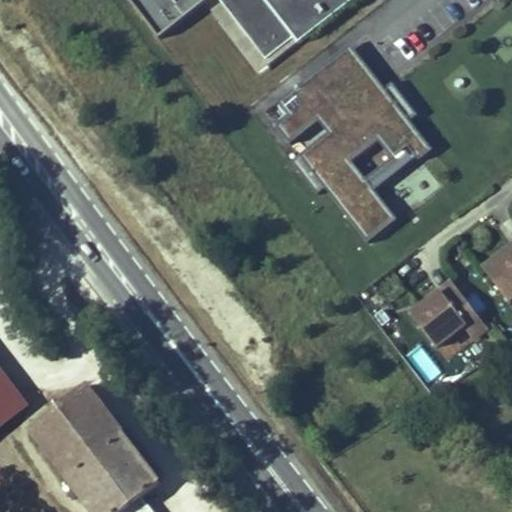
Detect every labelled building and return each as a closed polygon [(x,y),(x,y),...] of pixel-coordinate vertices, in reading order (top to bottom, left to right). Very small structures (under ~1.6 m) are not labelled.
[(129,0),(159,38),(208,0),(220,0),(222,3),(267,60),(294,39),(299,44),(355,0),(129,0)] [(267,60),(222,3),(212,11),(260,73),(270,65),(267,60)] [(385,90),(351,46),(336,58),(370,102),(385,90)] [(434,151),(411,122),(419,116),(393,84),(385,90),(370,102),(336,58),(266,113),(291,145),(320,122),(329,134),(293,163),(318,195),(326,189),(348,218),(362,207),(351,194),(409,148),(418,159),(420,162),(434,151)] [(369,244),(398,221),(375,192),(418,159),(409,148),(351,194),(362,207),(348,218),(369,244)] [(511,253),(497,265),(495,262),(484,270),(509,302),(511,299),(511,253)] [(488,329),(452,282),(440,292),(444,296),(424,311),(422,308),(412,316),(436,348),(464,327),(474,340),(488,329)] [(420,344),(407,354),(428,383),(442,373),(420,344)] [(0,427),(23,410),(0,380),(0,427)] [(86,387),(31,430),(92,511),(124,511),(141,499),(160,484),(123,435),(109,445),(100,432),(86,441),(78,429),(70,435),(63,425),(96,399),(86,387)] [(123,435),(96,399),(63,425),(70,435),(78,429),(86,441),(100,432),(109,445),(123,435)] [(149,511),(151,511),(141,499),(124,511),(149,511)]
